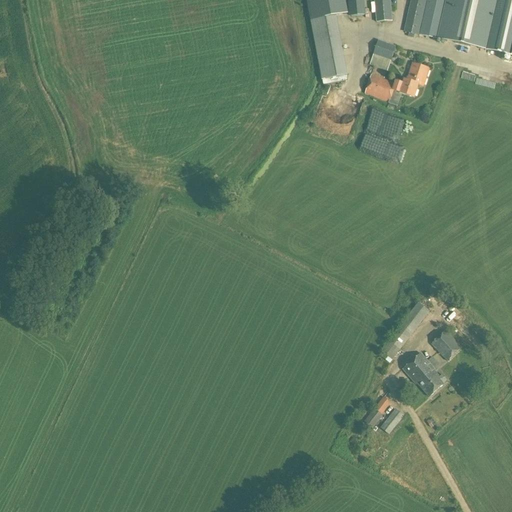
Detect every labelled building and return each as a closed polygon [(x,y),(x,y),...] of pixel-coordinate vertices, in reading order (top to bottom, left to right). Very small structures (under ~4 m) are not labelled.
[(307,0),(311,21),(336,16),(347,14),(344,0),(307,0)] [(348,0),(350,17),(365,16),(363,0),(348,0)] [(392,22),(390,0),(375,0),(377,23),(392,22)] [(511,0),(410,0),(404,32),(511,56),(511,0)] [(392,61),(396,47),(378,41),(374,55),(392,61)] [(343,56),(319,61),(322,81),(347,76),(343,56)] [(423,87),(430,69),(413,64),(407,81),(404,80),(403,84),(397,82),(396,84),(372,76),(366,94),(389,102),(389,103),(397,106),(402,94),(414,98),(419,86),(423,87)] [(455,321),(469,340),(484,330),(469,310),(455,321)] [(415,332),(403,323),(381,352),(392,360),(415,332)] [(447,362),(462,348),(446,331),(431,345),(447,362)] [(434,371),(435,370),(421,354),(403,370),(416,385),(417,383),(430,398),(446,384),(445,383),(448,380),(443,375),(440,377),(434,371)] [(373,429),(383,416),(382,415),(391,404),(383,398),(364,422),(373,429)] [(389,436),(404,417),(395,410),(380,429),(389,436)]
